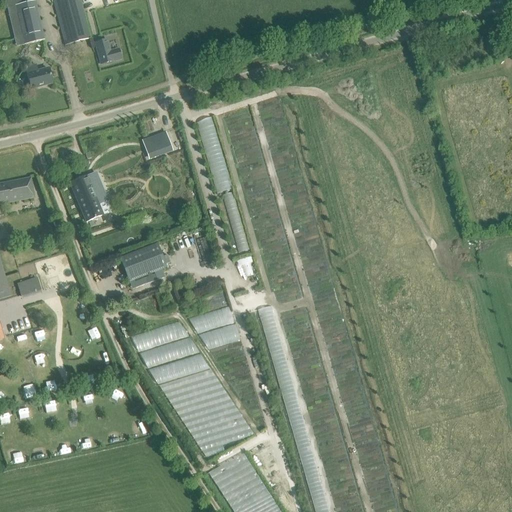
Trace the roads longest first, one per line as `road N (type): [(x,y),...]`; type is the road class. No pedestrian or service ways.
road 1 (unclassified): [(0,143),(511,2)]
road 2 (track): [(219,511),(129,372),(35,136)]
